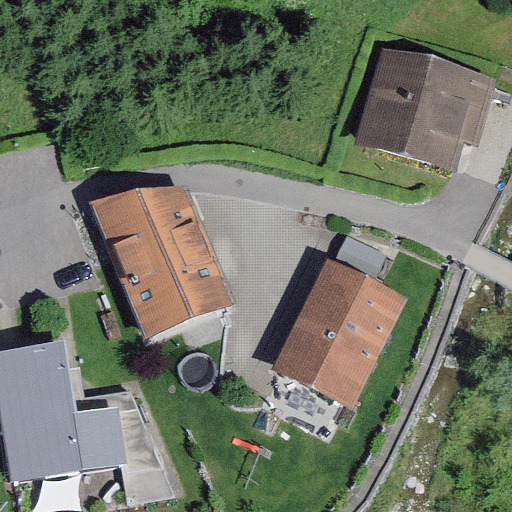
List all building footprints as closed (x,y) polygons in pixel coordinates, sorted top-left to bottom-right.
[(499,93),(382,61),(354,164),(455,191),(464,161),(480,165),(499,93)] [(89,216),(147,356),(238,320),(186,199),(89,216)] [(388,263),(348,244),(333,275),(372,294),(388,263)] [(273,387),(353,427),(409,314),(329,275),(273,387)] [(67,358),(0,368),(0,442),(4,442),(14,501),(129,483),(120,423),(78,430),(67,358)]
